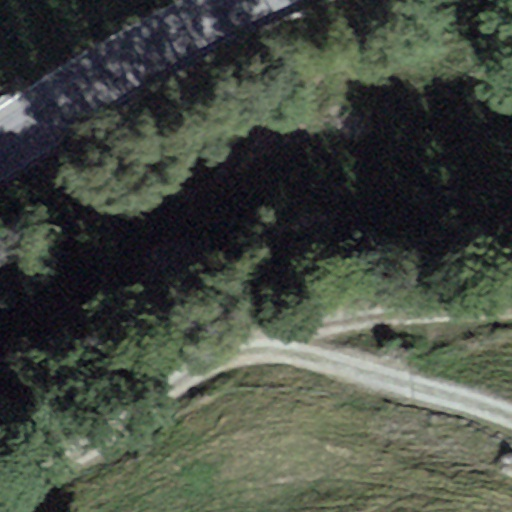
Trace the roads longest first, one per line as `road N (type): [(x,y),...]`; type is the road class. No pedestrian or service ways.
road 1 (track): [(511,415),(359,371),(241,354),(179,379),(0,485)]
road 2 (tertiary): [(247,0),(142,50),(0,142)]
road 3 (track): [(241,354),(333,323),(511,310)]
